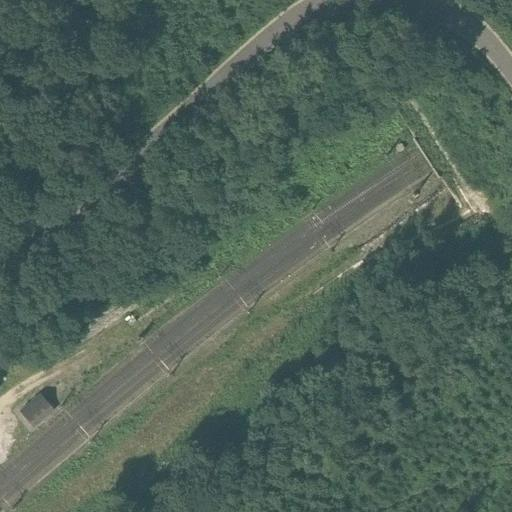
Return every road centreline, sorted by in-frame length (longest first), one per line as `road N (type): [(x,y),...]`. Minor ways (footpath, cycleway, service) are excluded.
road 1 (unclassified): [(337,0),(280,23),(94,186),(0,254)]
road 2 (unclassified): [(511,83),(480,43),(424,0)]
